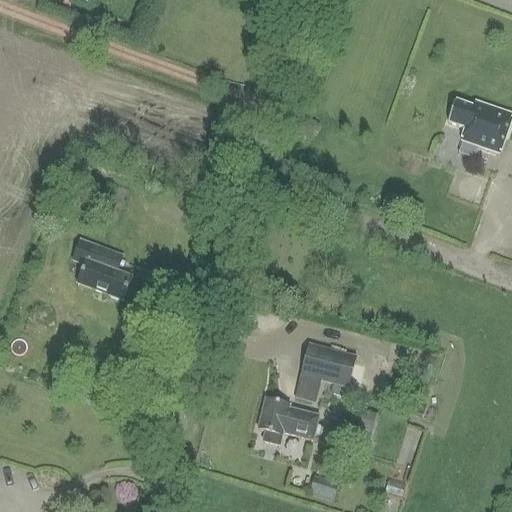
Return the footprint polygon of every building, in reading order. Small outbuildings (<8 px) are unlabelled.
[(455,104),(447,125),(465,131),(461,143),(496,156),(501,139),(505,140),(511,120),(511,117),(474,104),(472,110),(455,104)] [(419,207),(480,228),(496,182),(445,165),(438,185),(428,181),(419,207)] [(79,244),(72,262),(84,266),(76,286),(123,303),(131,280),(117,275),(96,268),(102,252),(79,244)] [(357,359),(309,347),(300,379),(348,392),(357,359)] [(288,411),(289,408),(265,402),(257,432),(264,434),(262,444),(279,448),(282,435),(312,443),(313,438),(319,439),(321,431),(316,429),(318,419),(288,411)] [(357,452),(372,454),(377,421),(362,419),(357,452)] [(313,497),(337,502),(342,481),(317,476),(313,497)]
